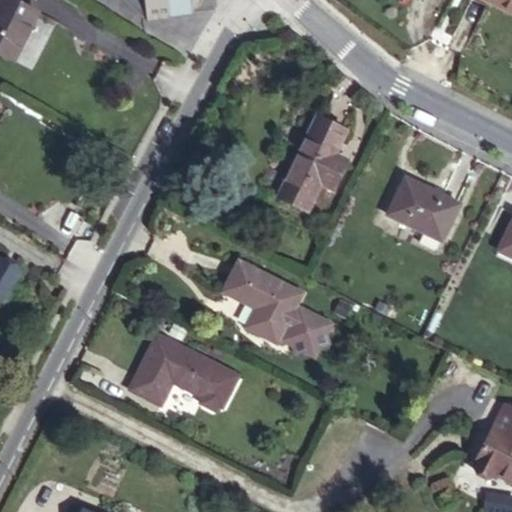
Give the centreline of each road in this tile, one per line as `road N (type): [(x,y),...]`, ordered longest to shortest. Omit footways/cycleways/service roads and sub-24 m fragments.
road 1 (residential): [(239,0),(0,469)]
road 2 (secondary): [(511,137),(381,75),(295,0)]
